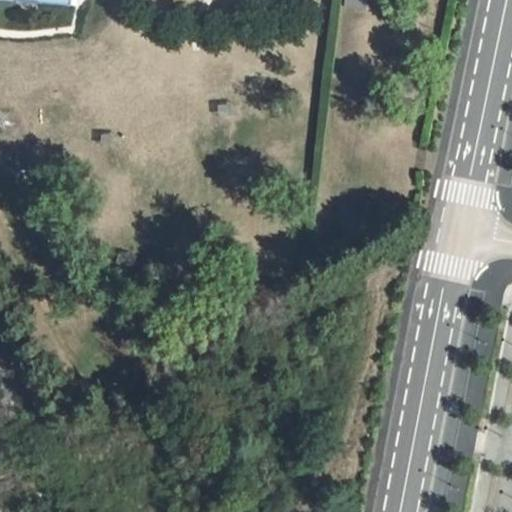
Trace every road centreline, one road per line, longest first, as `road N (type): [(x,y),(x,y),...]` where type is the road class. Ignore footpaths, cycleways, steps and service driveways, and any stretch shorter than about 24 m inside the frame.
road 1 (residential): [(404,511),(508,0)]
road 2 (unknown): [(0,221),(66,307),(171,373),(410,482)]
